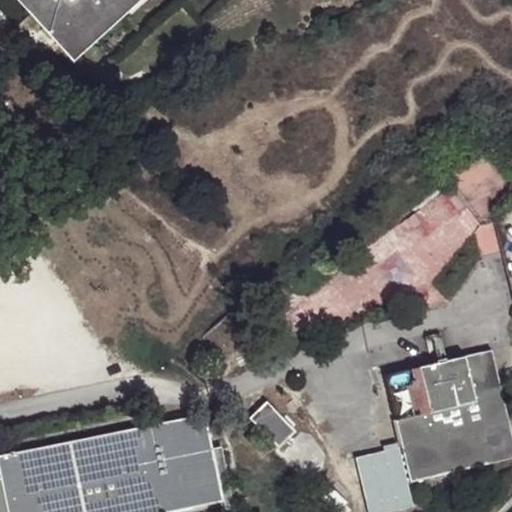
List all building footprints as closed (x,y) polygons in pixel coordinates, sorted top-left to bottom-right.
[(28,0),(24,4),(63,47),(107,8),(116,0),(28,0)] [(107,8),(63,47),(70,55),(114,16),(107,8)] [(490,202),(508,189),(485,155),(451,179),(463,195),(478,185),(490,202)] [(493,224),(474,228),(480,254),(499,250),(493,224)] [(386,376),(411,482),(511,457),(511,434),(492,351),(386,376)] [(280,447),(297,429),(269,399),(251,416),(280,447)] [(0,451),(0,466),(2,475),(9,511),(153,511),(221,498),(225,498),(213,444),(206,411),(0,451)] [(237,511),(222,444),(213,444),(225,498),(221,498),(224,511),(237,511)] [(389,511),(414,506),(400,447),(356,458),(369,511),(389,511)] [(0,511),(9,511),(2,475),(0,474),(0,511)]
